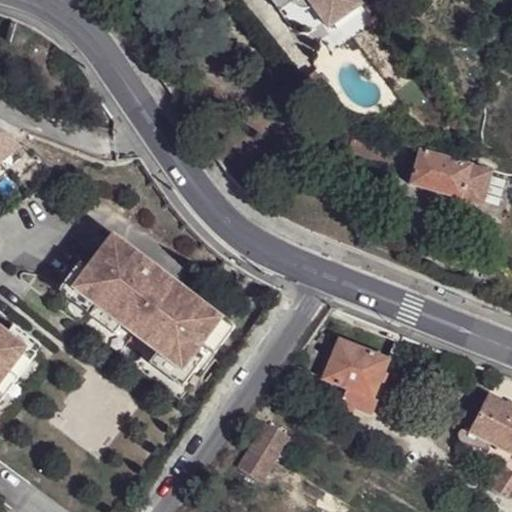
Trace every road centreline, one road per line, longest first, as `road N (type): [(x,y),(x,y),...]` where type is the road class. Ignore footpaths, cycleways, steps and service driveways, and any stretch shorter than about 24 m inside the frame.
road 1 (tertiary): [(33,0),(93,43),(242,236),(323,275)]
road 2 (unclassified): [(323,275),(161,511)]
road 3 (tertiary): [(323,275),(511,347)]
